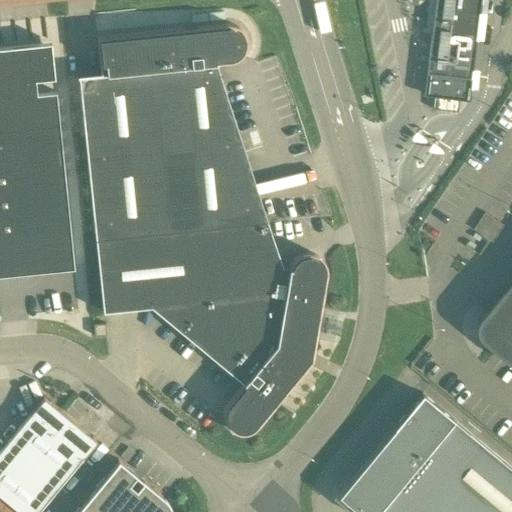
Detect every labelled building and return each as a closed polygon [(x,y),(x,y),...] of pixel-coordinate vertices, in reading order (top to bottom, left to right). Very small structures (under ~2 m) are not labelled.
[(432,0),(424,73),(428,74),(426,95),(432,96),(431,108),(455,111),(457,99),(463,100),(466,79),(467,79),(472,79),(473,70),(471,70),(475,39),(477,39),(478,30),(476,30),(477,22),(479,0),(432,0)] [(181,32),(101,41),(104,72),(75,75),(75,77),(77,77),(99,292),(101,312),(149,307),(241,383),(224,403),(222,409),(221,417),(223,423),(228,429),(234,432),(241,433),(248,432),(254,428),(274,404),(273,403),(272,404),(268,399),(279,391),(302,363),(302,360),(305,359),(306,356),(305,353),(307,352),(316,303),(320,304),(325,273),(324,266),(321,259),(315,255),(308,252),(301,253),(295,256),(290,261),(287,268),(281,267),(264,217),(258,198),(245,199),(241,162),(246,162),(214,63),(229,61),(236,59),(241,54),(244,48),(245,41),(243,34),(238,28),(232,24),(225,23),(195,26),(195,27),(196,28),(195,35),(181,32)] [(0,274),(71,267),(62,179),(61,179),(58,172),(60,163),(57,156),(58,148),(55,140),(57,132),(53,124),(55,116),(52,108),(53,100),(54,100),(53,91),(34,93),(32,76),(35,76),(40,74),(44,71),(46,66),(47,61),(45,56),(42,53),(38,51),(34,50),(27,50),(23,50),(19,49),(13,49),(0,50),(0,274)] [(504,229),(484,215),(473,232),(493,246),(504,229)] [(511,294),(493,317),(491,322),(483,323),(484,334),(492,333),(492,334),(496,339),(511,352),(511,294)] [(103,324),(92,324),(93,335),(104,334),(103,324)] [(511,511),(511,469),(421,393),(392,428),(395,430),(347,489),(348,500),(354,505),(351,508),(355,511),(511,511)] [(81,457),(95,441),(42,397),(28,413),(29,414),(0,448),(0,497),(17,511),(35,511),(81,457)] [(155,500),(158,496),(159,496),(160,495),(116,459),(115,460),(115,461),(73,511),(165,511),(163,507),(159,503),(155,500)]
